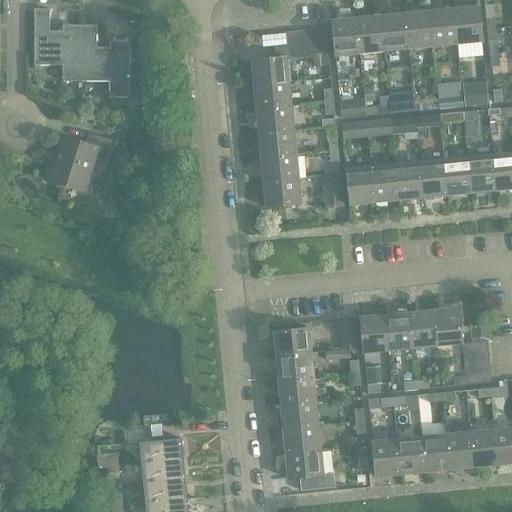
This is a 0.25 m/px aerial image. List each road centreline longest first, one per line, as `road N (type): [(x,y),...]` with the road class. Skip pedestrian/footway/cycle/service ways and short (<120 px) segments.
road 1 (residential): [(223,290),(196,0)]
road 2 (residential): [(511,264),(223,290)]
road 3 (residential): [(246,511),(223,290)]
road 4 (residential): [(17,132),(15,0)]
